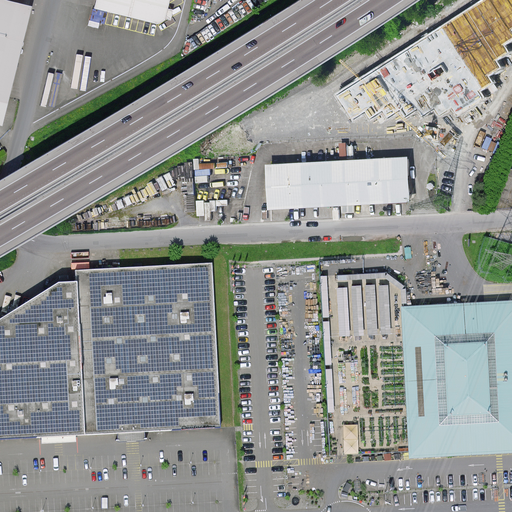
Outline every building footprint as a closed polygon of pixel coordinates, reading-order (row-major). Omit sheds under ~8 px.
[(30,7),(0,0),(0,127),(0,128),(30,7)] [(98,0),(97,7),(163,22),(168,0),(98,0)] [(511,0),(483,0),(336,94),(352,118),(364,110),(369,118),(383,109),(387,117),(400,108),(405,117),(417,109),(421,116),(434,107),(439,115),(452,107),(456,114),(470,105),(482,98),(478,92),(492,83),(487,76),(499,68),(495,61),(507,53),(501,44),(511,36),(511,33),(509,29),(511,27),(511,0)] [(268,165),(270,207),(406,201),(405,179),(404,159),(268,165)] [(56,283),(0,320),(0,436),(221,427),(213,262),(75,271),(75,282),(56,283)] [(511,303),(404,309),(412,457),(511,451),(511,303)] [(342,422),(343,452),(358,451),(357,422),(342,422)]
